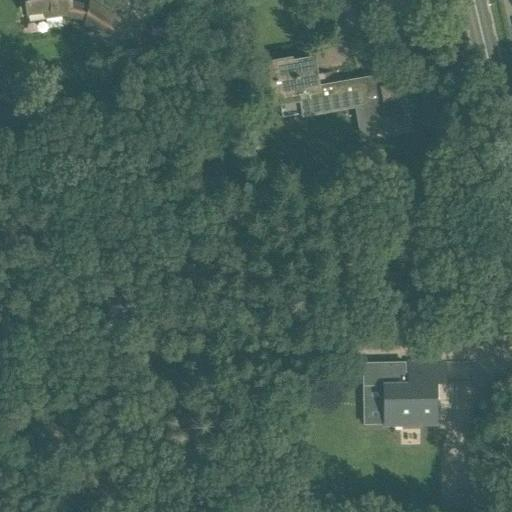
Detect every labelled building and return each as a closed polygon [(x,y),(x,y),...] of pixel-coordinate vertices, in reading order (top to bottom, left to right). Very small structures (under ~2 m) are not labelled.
[(68,0),(24,0),(26,13),(60,8),(61,16),(65,15),(86,20),(89,8),(69,3),(68,0)] [(312,8),(295,12),(297,26),(315,23),(312,8)] [(205,19),(183,21),(187,57),(209,55),(205,19)] [(292,56),(265,61),(273,106),(297,101),(300,118),(354,109),(359,137),(405,129),(395,72),(320,85),(315,55),(293,59),(292,56)] [(408,382),(382,382),(383,424),(434,423),(434,383),(444,383),(443,362),(407,362),(408,382)]
